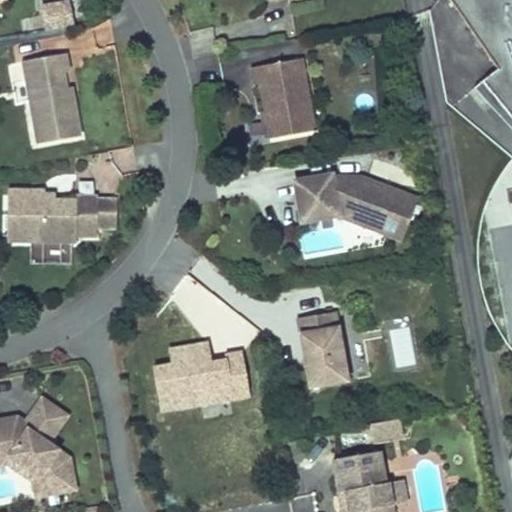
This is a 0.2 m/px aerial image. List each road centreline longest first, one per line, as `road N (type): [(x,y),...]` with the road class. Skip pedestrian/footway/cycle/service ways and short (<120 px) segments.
road 1 (residential): [(83,312),(149,244),(180,159),(171,64),(141,0)]
road 2 (residential): [(83,312),(130,511)]
